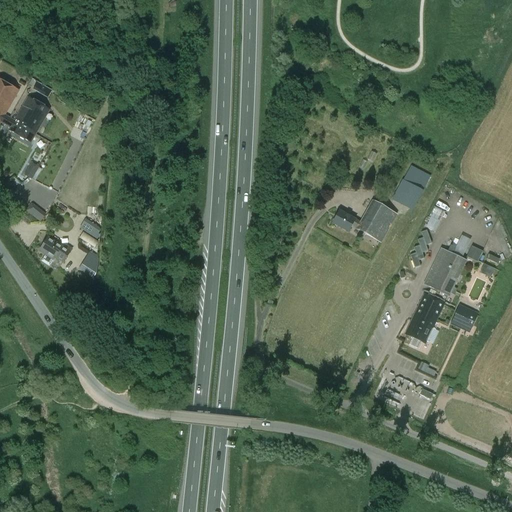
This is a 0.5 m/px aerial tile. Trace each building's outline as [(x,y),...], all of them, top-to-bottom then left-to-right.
[(0,123),(5,116),(18,92),(0,81),(0,123)] [(33,90),(38,93),(42,85),(37,82),(33,90)] [(5,116),(1,123),(10,128),(9,131),(31,143),(50,110),(28,97),(14,121),(5,116)] [(411,167),(392,200),(409,209),(419,190),(422,192),(430,177),(411,167)] [(35,172),(28,168),(24,175),(31,179),(35,172)] [(356,229),(381,243),(396,215),(371,201),(360,223),(355,219),(339,211),(332,224),(347,233),(351,226),(356,229)] [(433,207),(424,227),(435,232),(444,212),(433,207)] [(79,228),(93,237),(95,234),(97,235),(100,230),(99,229),(99,228),(85,219),(79,228)] [(415,253),(410,255),(415,268),(420,266),(418,261),(424,259),(422,253),(427,251),(425,246),(431,243),(426,230),(421,232),(423,238),(417,240),(419,246),(413,248),(415,253)] [(48,238),(41,249),(47,253),(41,261),(49,266),(54,258),(63,263),(70,252),(48,238)] [(447,251),(441,249),(423,285),(448,297),(466,261),(450,253),(453,247),(450,245),(447,251)] [(471,246),(466,257),(477,262),(482,252),(471,246)] [(92,279),(95,275),(95,273),(97,260),(98,258),(89,253),(78,270),(92,279)] [(490,277),(493,268),(483,264),(479,273),(490,277)] [(442,304),(424,295),(412,320),(414,321),(407,335),(412,338),(409,345),(419,350),(422,342),(423,342),(429,328),(431,329),(442,304)] [(452,322),(469,330),(476,315),(458,307),(452,322)] [(425,373),(427,369),(428,366),(420,363),(417,369),(425,373)] [(433,395),(422,390),(419,395),(430,400),(433,395)]
